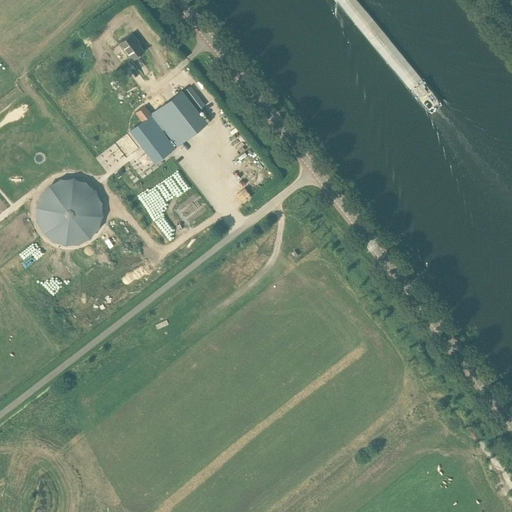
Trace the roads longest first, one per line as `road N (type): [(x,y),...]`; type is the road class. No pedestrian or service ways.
road 1 (unclassified): [(0,416),(316,172)]
road 2 (residential): [(511,428),(316,172)]
road 3 (residential): [(316,172),(176,0)]
